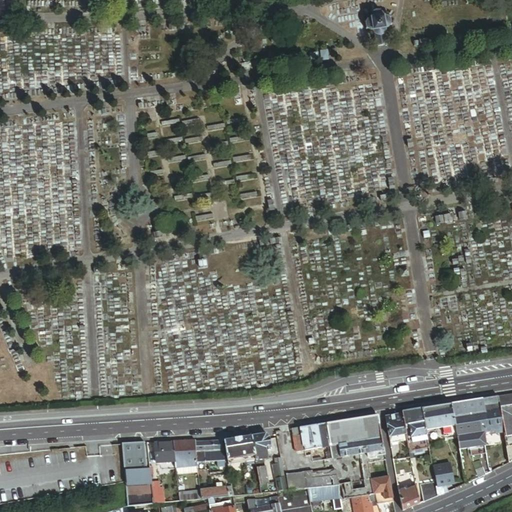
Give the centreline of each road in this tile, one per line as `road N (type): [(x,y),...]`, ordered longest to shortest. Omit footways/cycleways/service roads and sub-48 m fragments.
road 1 (tertiary): [(511,375),(248,412),(0,431)]
road 2 (unknown): [(92,424),(91,458),(0,474)]
